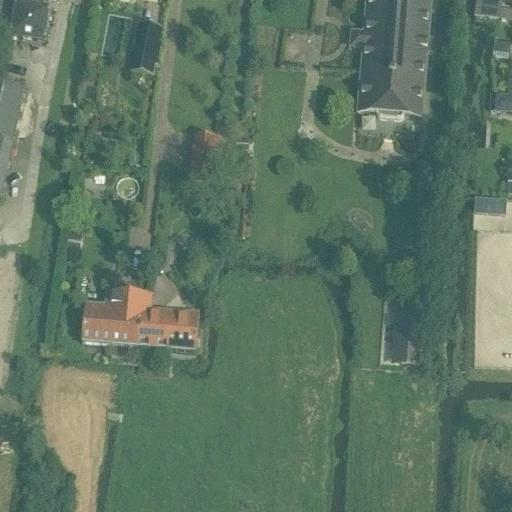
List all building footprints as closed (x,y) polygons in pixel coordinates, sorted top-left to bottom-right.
[(44,1),(34,0),(29,0),(28,9),(16,7),(10,38),(43,44),(49,13),(42,11),(44,1)] [(365,0),(362,36),(350,35),(348,52),(361,53),(356,118),(420,123),(425,57),(432,58),(435,55),(436,46),(433,42),(426,42),(429,0),(365,0)] [(499,25),(499,24),(501,11),(502,6),(477,2),(474,21),(499,25)] [(499,24),(510,26),(511,14),(511,12),(501,11),(499,24)] [(139,27),(130,74),(152,78),(161,31),(139,27)] [(495,43),(493,60),(509,62),(511,44),(495,43)] [(0,198),(1,199),(24,91),(0,85),(0,198)] [(230,143),(195,139),(189,188),(213,192),(215,177),(226,178),(230,143)] [(237,145),(236,154),(248,156),(249,146),(237,145)] [(476,203),(475,218),(503,219),(504,204),(476,203)] [(68,237),(67,253),(80,254),(81,238),(68,237)] [(82,346),(139,351),(144,297),(106,294),(105,307),(86,305),(82,346)] [(144,297),(139,351),(195,356),(199,316),(152,311),(153,298),(144,297)] [(406,307),(401,368),(419,369),(424,308),(406,307)]
